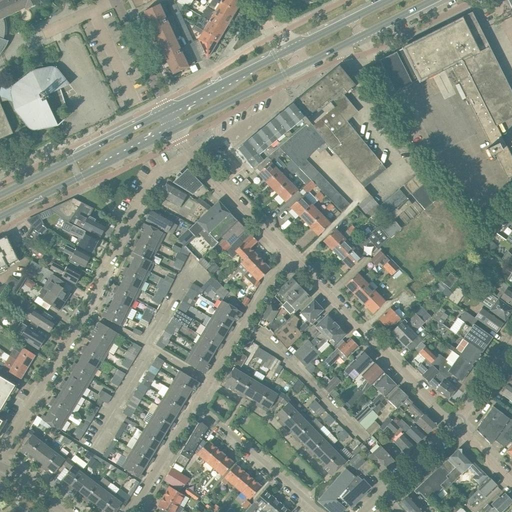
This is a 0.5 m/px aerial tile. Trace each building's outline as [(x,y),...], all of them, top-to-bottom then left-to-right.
[(0,0),(0,54),(0,55),(2,52),(4,50),(6,47),(7,44),(8,41),(7,41),(3,39),(4,37),(4,34),(5,31),(5,28),(5,25),(4,23),(4,20),(3,17),(7,15),(25,7),(26,9),(39,3),(37,0),(0,0)] [(235,11),(220,3),(215,0),(211,0),(209,4),(208,3),(206,7),(229,21),(235,11)] [(235,11),(241,2),(236,0),(221,0),(220,3),(235,11)] [(166,18),(159,4),(143,12),(158,43),(174,36),(168,23),(172,21),(170,16),(166,18)] [(201,61),(176,4),(172,6),(197,62),(201,61)] [(209,21),(224,30),(229,21),(206,7),(204,11),(201,16),(209,20),(209,21)] [(472,34),(465,17),(403,48),(380,60),(395,92),(419,80),(419,81),(450,66),(482,130),(486,137),(491,147),(485,150),(489,157),(495,154),(508,179),(511,176),(511,157),(496,125),(511,116),(511,97),(478,31),(472,34)] [(195,26),(218,40),(224,30),(209,21),(205,27),(197,22),(195,26)] [(198,39),(193,42),(201,60),(206,57),(207,58),(216,44),(218,40),(195,26),(193,29),(201,34),(198,39)] [(180,49),(174,36),(158,43),(172,74),(188,67),(182,54),(187,52),(185,47),(180,49)] [(358,70),(363,80),(374,74),(370,65),(358,70)] [(293,103),(310,123),(343,95),(355,86),(338,66),(293,103)] [(2,83),(2,84),(7,96),(8,100),(11,100),(14,110),(27,127),(27,128),(29,129),(30,130),(31,130),(33,130),(34,131),(35,131),(37,130),(58,126),(46,100),(49,98),(47,95),(62,88),(61,87),(60,79),(63,77),(69,85),(69,84),(59,71),(58,70),(57,69),(56,68),(54,67),(53,67),(52,67),(50,67),(49,67),(32,71),(14,85),(13,85),(12,87),(11,88),(11,89),(11,90),(7,88),(8,85),(2,83)] [(7,96),(2,84),(0,90),(0,138),(12,134),(0,106),(0,102),(2,102),(8,100),(7,96)] [(343,95),(310,123),(328,145),(354,178),(377,159),(347,122),(349,120),(346,117),(355,109),(343,95)] [(298,167),(306,159),(316,150),(319,154),(328,145),(310,123),(293,103),(271,121),(237,150),(246,161),(245,162),(255,171),(257,168),(268,157),(278,147),(279,148),(283,152),(298,167)] [(278,147),(268,157),(273,162),(278,157),(283,152),(279,148),(278,147)] [(268,157),(257,168),(260,172),(258,174),(266,183),(272,176),(274,178),(279,172),(280,172),(286,167),(285,166),(286,165),(278,157),(273,162),(268,157)] [(310,164),(306,159),(298,167),(299,168),(302,172),(310,164)] [(315,168),(310,164),(302,172),(307,176),(315,168)] [(319,173),(315,168),(307,176),(308,178),(311,181),(319,173)] [(203,185),(187,169),(181,174),(180,172),(176,176),(177,178),(172,183),(193,195),(203,185)] [(444,193),(431,178),(423,169),(402,186),(410,195),(411,195),(424,210),(444,193)] [(272,176),(266,183),(276,193),(283,187),(281,185),(287,179),(280,172),(279,172),(274,178),(272,176)] [(323,178),(319,173),(311,181),(312,181),(315,185),(323,178)] [(308,178),(303,182),(307,186),(312,181),(311,181),(308,178)] [(328,182),(323,178),(315,185),(320,190),(328,182)] [(297,190),(287,179),(281,185),(283,187),(276,193),(285,202),(297,190)] [(315,185),(312,181),(307,186),(303,190),(306,194),(309,191),(315,185)] [(332,187),(328,182),(320,190),(323,193),(324,194),(332,187)] [(187,194),(167,183),(159,196),(179,208),(187,194)] [(336,191),(332,187),(324,194),(328,199),(336,191)] [(389,218),(379,226),(390,239),(402,228),(394,220),(412,204),(399,189),(379,206),(389,218)] [(298,201),(290,208),(298,216),(305,210),(306,211),(312,206),(318,200),(317,199),(314,197),(309,191),(306,194),(303,190),(300,193),(303,196),(298,201)] [(341,196),(336,191),(328,199),(333,203),(341,196)] [(369,195),(362,201),(371,210),(377,205),(369,196),(369,195)] [(345,200),(341,196),(333,203),(337,208),(345,200)] [(93,208),(74,198),(49,210),(52,212),(66,221),(69,223),(69,222),(70,223),(82,229),(82,228),(100,237),(106,225),(96,220),(96,219),(89,215),(93,208)] [(196,202),(208,212),(211,208),(199,198),(196,202)] [(345,200),(337,208),(342,212),(349,205),(345,200)] [(208,212),(188,230),(194,236),(203,228),(216,242),(221,237),(237,221),(218,201),(211,208),(208,212)] [(371,210),(362,201),(358,205),(366,214),(367,212),(371,210)] [(371,210),(367,212),(371,216),(380,209),(377,205),(371,210)] [(305,210),(298,216),(309,227),(316,221),(314,219),(320,214),(312,206),(306,211),(305,210)] [(152,210),(146,221),(154,225),(160,228),(167,232),(167,231),(173,221),(161,214),(152,210)] [(30,224),(32,226),(39,234),(41,235),(47,229),(45,227),(41,219),(39,214),(32,217),(36,221),(30,224)] [(316,221),(309,227),(318,236),(330,224),(320,214),(314,219),(316,221)] [(246,230),(237,221),(221,237),(225,241),(220,245),(225,251),(246,230)] [(73,232),(81,236),(77,245),(92,253),(98,241),(91,238),(92,236),(74,227),(64,222),(61,228),(72,233),(73,232)] [(139,233),(160,243),(165,234),(144,223),(139,233)] [(32,226),(26,237),(27,238),(31,241),(34,242),(39,234),(32,226)] [(350,233),(351,232),(355,229),(352,226),(348,229),(348,228),(341,235),(335,229),(323,241),(331,250),(338,243),(339,245),(351,234),(350,233)] [(379,226),(367,237),(377,249),(390,239),(379,226)] [(194,236),(188,230),(187,229),(177,239),(184,246),(194,236)] [(352,247),(358,241),(359,240),(354,235),(357,231),(355,229),(351,232),(350,233),(351,234),(339,245),(338,243),(331,250),(342,260),(348,254),(347,253),(352,247)] [(136,238),(135,242),(156,252),(160,243),(139,233),(142,234),(139,240),(136,238)] [(244,261),(253,252),(249,248),(256,241),(251,235),(244,243),(239,238),(225,251),(232,258),(237,254),(244,261)] [(342,260),(350,269),(362,257),(358,253),(370,241),(366,237),(364,235),(359,240),(358,241),(352,247),(347,253),(348,254),(342,260)] [(0,271),(7,268),(7,266),(18,261),(6,236),(0,239),(0,271)] [(27,238),(23,247),(27,249),(31,241),(27,238)] [(491,241),(486,247),(493,252),(497,246),(491,241)] [(156,252),(135,242),(133,245),(136,247),(133,252),(151,261),(156,252)] [(65,246),(62,252),(71,256),(69,260),(69,261),(77,266),(78,264),(84,267),(90,256),(81,251),(75,248),(74,251),(65,246)] [(389,261),(379,251),(370,260),(376,266),(379,263),(382,267),(389,261)] [(134,257),(131,263),(149,272),(154,263),(151,261),(133,252),(131,256),(134,257)] [(261,260),(253,252),(244,261),(236,268),(244,276),(248,272),(261,260)] [(511,257),(506,254),(502,260),(511,266),(511,257)] [(202,258),(197,262),(205,270),(210,265),(202,257),(202,258)] [(382,267),(391,275),(398,268),(390,259),(389,261),(382,267)] [(248,272),(244,276),(253,285),(257,287),(260,282),(258,281),(270,270),(261,260),(248,272)] [(28,266),(34,270),(38,265),(32,261),(28,266)] [(180,270),(182,266),(174,261),(172,265),(180,270)] [(210,265),(205,270),(211,276),(219,268),(214,263),(213,262),(210,265)] [(65,270),(52,263),(49,269),(62,275),(60,278),(75,285),(81,274),(66,266),(65,270)] [(126,267),(124,271),(145,281),(149,272),(131,263),(129,268),(126,267)] [(125,276),(122,281),(140,290),(145,281),(124,271),(122,274),(125,276)] [(49,279),(43,288),(48,291),(64,302),(70,293),(62,288),(65,283),(52,274),(49,279)] [(345,285),(353,294),(359,287),(361,289),(372,279),(367,274),(362,278),(357,274),(345,285)] [(26,277),(22,275),(13,289),(16,292),(26,277)] [(211,277),(207,282),(213,287),(216,290),(217,291),(221,286),(219,283),(211,277)] [(161,278),(156,287),(158,288),(167,292),(172,283),(161,278)] [(273,334),(277,331),(294,315),(293,314),(287,321),(283,317),(289,312),(291,314),(295,310),(295,311),(309,297),(291,278),(277,292),(274,297),(280,303),(277,306),(276,305),(273,307),(270,304),(258,325),(264,329),(265,328),(268,331),(268,332),(270,330),(272,333),(272,334),(273,334)] [(446,278),(442,283),(450,289),(453,284),(446,278)] [(117,285),(115,289),(136,299),(140,290),(122,281),(119,287),(117,285)] [(206,282),(201,288),(203,290),(207,294),(213,287),(207,282),(206,282)] [(445,287),(440,282),(434,287),(440,293),(445,287)] [(502,288),(496,296),(505,302),(511,307),(511,289),(501,282),(499,286),(502,288)] [(193,283),(187,292),(194,297),(213,308),(215,305),(200,296),(203,290),(201,288),(200,287),(193,283)] [(367,284),(367,283),(361,289),(359,287),(353,294),(364,305),(370,298),(368,296),(374,291),(367,284)] [(223,298),(228,293),(221,286),(217,291),(216,290),(214,292),(223,298)] [(456,286),(451,293),(460,299),(465,292),(456,286)] [(428,292),(424,287),(414,296),(419,301),(428,292)] [(37,297),(34,302),(38,304),(41,299),(51,306),(59,311),(64,302),(48,291),(43,288),(42,288),(39,292),(40,294),(38,297),(37,297)] [(158,288),(156,293),(155,293),(153,297),(155,298),(161,301),(163,297),(164,298),(167,292),(158,288)] [(116,294),(113,299),(131,309),(136,299),(115,289),(113,293),(116,294)] [(384,301),(374,291),(368,296),(370,298),(364,305),(372,313),(384,301)] [(187,292),(182,301),(189,305),(192,307),(195,301),(193,300),(194,297),(187,292)] [(488,292),(480,303),(490,310),(496,314),(505,320),(505,319),(507,319),(509,316),(509,315),(511,310),(504,304),(498,300),(499,299),(488,292)] [(126,318),(131,309),(113,299),(110,305),(107,303),(106,307),(126,318)] [(216,309),(236,321),(242,313),(221,300),(216,309)] [(184,314),(189,305),(182,301),(177,310),(184,314)] [(322,310),(313,301),(301,313),(308,321),(306,323),(305,323),(298,330),(301,333),(319,317),(317,315),(322,310)] [(397,309),(393,305),(379,319),(386,327),(388,325),(391,328),(400,319),(394,312),(397,309)] [(419,318),(425,312),(428,308),(425,305),(421,308),(419,306),(413,312),(415,314),(405,324),(402,321),(391,332),(398,339),(420,319),(419,318)] [(126,318),(106,307),(101,317),(122,327),(126,318)] [(445,311),(440,307),(432,318),(442,325),(444,322),(440,319),(445,311)] [(482,308),(475,318),(477,320),(487,327),(495,333),(503,322),(501,321),(501,320),(497,317),(496,318),(482,308)] [(236,321),(216,309),(211,318),(231,330),(233,327),(230,325),(233,320),(236,322),(236,321)] [(41,315),(34,310),(31,314),(27,312),(24,317),(25,318),(49,332),(55,323),(51,321),(53,317),(44,311),(41,315)] [(177,310),(171,318),(182,325),(187,327),(192,319),(184,314),(177,310)] [(457,318),(448,330),(462,340),(468,343),(481,353),(492,337),(484,332),(474,325),(477,320),(475,318),(465,311),(464,311),(459,319),(457,318)] [(406,347),(410,351),(414,348),(416,346),(420,342),(428,334),(423,330),(422,330),(423,328),(421,325),(430,317),(425,312),(419,318),(420,319),(398,339),(406,347)] [(294,315),(277,331),(273,334),(287,349),(288,350),(302,335),(296,328),(298,322),(300,320),(294,315)] [(293,354),(299,361),(337,325),(328,315),(315,327),(321,334),(319,335),(310,344),(307,340),(293,354)] [(182,325),(171,318),(166,327),(173,331),(177,333),(182,325)] [(231,330),(211,318),(206,327),(223,337),(226,332),(229,334),(231,330)] [(93,331),(113,343),(119,334),(99,322),(93,331)] [(27,327),(21,323),(14,334),(19,337),(30,344),(38,349),(45,338),(27,327)] [(345,334),(337,325),(299,361),(305,367),(312,360),(320,353),(318,351),(327,342),(327,340),(333,346),(345,334)] [(166,327),(161,336),(168,340),(173,331),(166,327)] [(206,327),(200,336),(220,348),(223,344),(220,342),(223,337),(206,327)] [(108,352),(113,343),(93,331),(91,334),(94,336),(91,341),(108,352)] [(220,348),(200,336),(195,344),(212,355),(216,350),(218,351),(220,348)] [(253,340),(249,338),(245,345),(249,347),(253,340)] [(358,347),(350,338),(345,343),(344,342),(337,349),(338,350),(323,365),(327,369),(339,357),(343,362),(358,347)] [(446,343),(444,346),(451,350),(452,351),(458,356),(472,366),(476,361),(478,360),(479,358),(479,356),(481,353),(468,343),(462,340),(455,349),(453,348),(446,343)] [(103,361),(108,352),(91,341),(88,347),(85,345),(83,349),(103,361)] [(165,345),(158,341),(156,345),(163,349),(165,345)] [(416,346),(414,348),(418,353),(425,360),(430,364),(431,366),(432,366),(438,372),(446,378),(450,373),(461,381),(472,366),(458,356),(452,351),(446,360),(438,355),(437,357),(425,346),(420,342),(416,346)] [(141,348),(134,343),(132,347),(139,351),(141,348)] [(9,356),(27,367),(35,355),(16,344),(9,356)] [(195,344),(190,353),(210,365),(212,362),(209,360),(212,355),(195,344)] [(263,360),(267,353),(258,348),(254,355),(259,358),(263,360)] [(98,369),(103,361),(83,349),(81,352),(83,354),(80,359),(98,369)] [(128,352),(123,361),(130,365),(136,357),(128,352)] [(235,366),(223,385),(232,391),(244,371),(239,369),(247,357),(240,353),(240,352),(233,364),(233,365),(235,366)] [(372,361),(363,352),(343,371),(348,375),(354,370),(359,375),(372,361)] [(210,365),(190,353),(184,362),(204,374),(210,365)] [(260,364),(269,369),(276,359),(275,358),(276,358),(267,353),(263,360),(260,364)] [(27,367),(9,356),(1,368),(20,379),(27,367)] [(164,361),(157,357),(154,361),(161,365),(164,361)] [(72,366),(92,378),(98,369),(80,359),(77,364),(74,363),(72,366)] [(276,359),(269,369),(278,374),(282,367),(279,365),(281,361),(276,359)] [(425,360),(416,369),(422,375),(422,376),(428,382),(427,382),(435,390),(448,399),(455,390),(443,381),(446,378),(438,372),(432,366),(431,366),(430,364),(425,360)] [(123,361),(121,365),(128,369),(130,365),(123,361)] [(316,368),(310,363),(305,368),(310,374),(316,368)] [(384,373),(374,363),(361,376),(366,381),(346,401),(350,406),(363,394),(384,373)] [(70,376),(87,387),(92,378),(72,366),(70,369),(73,371),(70,376)] [(120,383),(125,374),(118,370),(113,378),(120,383)] [(146,375),(153,379),(155,375),(148,371),(146,375)] [(174,380),(194,392),(199,383),(179,371),(174,380)] [(237,394),(241,396),(253,377),(244,371),(232,391),(234,388),(239,391),(237,394)] [(253,377),(241,396),(244,398),(246,395),(251,399),(261,382),(265,377),(256,371),(253,377)] [(0,429),(5,420),(0,417),(0,412),(1,413),(7,403),(18,384),(0,373),(0,429)] [(361,410),(353,418),(358,423),(366,416),(375,407),(380,402),(396,386),(392,382),(390,379),(385,375),(385,374),(378,381),(373,386),(380,394),(372,402),(371,400),(361,410)] [(153,379),(146,375),(144,378),(151,383),(153,379)] [(82,396),(87,387),(70,376),(67,382),(64,380),(62,383),(82,396)] [(341,381),(335,376),(323,388),(334,399),(339,395),(333,389),(341,381)] [(118,386),(120,383),(113,378),(110,382),(118,386)] [(194,392),(174,380),(169,388),(186,399),(189,393),(192,395),(194,392)] [(261,382),(251,399),(256,402),(255,405),(258,407),(270,387),(261,382)] [(76,404),(82,396),(62,383),(60,387),(62,388),(59,394),(76,404)] [(504,389),(501,394),(509,400),(511,402),(511,386),(508,384),(507,385),(506,385),(504,387),(504,389)] [(163,385),(157,393),(164,397),(163,397),(183,409),(185,406),(183,404),(186,399),(169,388),(169,389),(163,385)] [(275,399),(280,402),(284,396),(283,395),(270,387),(258,407),(262,409),(263,406),(269,409),(275,399)] [(135,392),(142,396),(145,393),(138,388),(135,392)] [(392,395),(387,400),(396,409),(398,407),(408,397),(398,388),(392,395)] [(109,400),(112,397),(104,392),(102,396),(109,400)] [(71,413),(76,404),(59,394),(56,399),(53,397),(51,401),(71,413)] [(102,396),(100,400),(103,401),(107,404),(109,400),(102,396)] [(284,396),(280,402),(285,406),(276,415),(280,419),(278,422),(281,424),(296,409),(284,396)] [(183,409),(163,397),(158,406),(175,416),(179,411),(181,413),(183,409)] [(408,397),(398,407),(399,407),(404,412),(408,408),(417,416),(413,420),(415,423),(416,422),(420,427),(427,434),(436,426),(436,423),(429,417),(425,413),(408,397)] [(311,409),(317,403),(314,400),(308,406),(311,409)] [(66,422),(71,413),(51,401),(49,404),(52,406),(49,411),(66,422)] [(358,423),(365,430),(374,421),(378,417),(376,415),(384,406),(380,402),(375,407),(366,416),(358,423)] [(324,410),(317,403),(311,409),(314,412),(318,416),(324,410)] [(127,406),(125,410),(132,414),(134,410),(127,406)] [(175,416),(158,406),(153,415),(173,427),(175,423),(172,422),(175,416)] [(511,435),(511,413),(508,419),(492,407),(477,428),(477,431),(491,445),(494,440),(504,447),(511,435)] [(296,409),(281,424),(284,427),(286,425),(290,429),(304,416),(296,409)] [(43,415),(41,419),(52,425),(59,430),(61,431),(66,422),(49,411),(46,416),(43,415)] [(89,424),(94,415),(91,413),(86,422),(89,424)] [(325,423),(331,417),(328,414),(322,420),(325,423)] [(173,427),(153,415),(148,423),(165,434),(168,428),(171,430),(173,427)] [(295,439),(311,423),(304,416),(290,429),(294,434),(292,436),(295,439)] [(334,421),(331,417),(325,423),(328,426),(334,421)] [(304,444),(318,431),(323,425),(316,418),(311,423),(295,439),(298,442),(300,440),(304,444)] [(389,418),(380,427),(383,430),(387,427),(394,433),(399,428),(389,418)] [(397,424),(396,424),(400,427),(405,433),(406,432),(410,436),(417,444),(426,435),(419,428),(415,424),(410,428),(401,419),(400,420),(397,424)] [(49,425),(44,422),(40,428),(45,432),(49,425)] [(89,424),(86,422),(80,430),(84,433),(89,424)] [(118,430),(122,432),(127,425),(123,422),(118,430)] [(165,434),(148,423),(142,432),(162,444),(164,441),(162,439),(165,434)] [(171,469),(180,474),(208,428),(201,423),(197,425),(174,464),(171,469)] [(57,434),(59,430),(52,425),(49,430),(57,434)] [(340,438),(346,432),(343,429),(337,435),(340,438)] [(19,451),(28,457),(42,438),(30,430),(26,435),(26,436),(29,438),(19,451)] [(80,430),(76,438),(80,440),(84,433),(80,430)] [(309,453),(325,438),(318,431),(304,444),(309,448),(306,451),(309,453)] [(162,444),(142,432),(137,441),(154,451),(158,446),(160,448),(162,444)] [(346,432),(340,438),(343,441),(349,435),(346,432)] [(325,438),(309,453),(312,456),(314,454),(319,458),(332,445),(337,440),(330,433),(325,438)] [(415,446),(403,433),(394,442),(405,454),(415,446)] [(33,457),(38,461),(50,445),(42,438),(28,457),(31,459),(33,457)] [(108,447),(112,450),(116,442),(112,440),(108,447)] [(137,441),(132,450),(152,462),(154,458),(151,456),(154,451),(137,441)] [(205,462),(216,448),(208,441),(196,454),(205,462)] [(50,445),(38,461),(43,464),(41,467),(44,469),(58,451),(50,445)] [(324,468),(339,452),(332,445),(319,458),(323,463),(321,465),(324,468)] [(361,450),(357,446),(351,452),(354,456),(361,450)] [(389,456),(380,447),(368,458),(373,463),(378,459),(388,470),(396,463),(389,456)] [(213,469),(225,456),(216,448),(205,462),(213,469)] [(446,480),(450,484),(469,467),(476,474),(472,478),(480,486),(489,478),(474,462),(461,449),(458,449),(447,459),(457,469),(451,475),(453,477),(450,479),(448,477),(446,480)] [(152,462),(132,450),(126,458),(144,469),(147,463),(150,465),(152,462)] [(66,466),(70,460),(58,451),(44,469),(47,472),(49,469),(54,473),(62,463),(66,466)] [(339,452),(324,468),(331,476),(347,460),(339,452)] [(358,454),(349,462),(354,467),(362,458),(358,454)] [(70,469),(62,479),(67,483),(65,486),(69,488),(83,469),(87,464),(75,455),(70,460),(66,466),(70,469)] [(141,474),(144,469),(126,458),(121,455),(116,464),(141,479),(143,476),(141,474)] [(225,456),(213,469),(222,476),(233,463),(225,456)] [(89,461),(86,465),(95,471),(100,463),(94,460),(91,458),(89,461)] [(426,499),(428,497),(430,499),(442,488),(445,490),(450,484),(446,480),(448,477),(450,479),(453,477),(451,475),(457,469),(447,459),(414,491),(416,493),(418,491),(426,499)] [(110,464),(103,460),(100,463),(108,468),(110,464)] [(232,485),(244,472),(235,465),(224,478),(221,481),(225,485),(228,482),(232,485)] [(345,468),(328,488),(318,501),(330,511),(342,511),(343,511),(348,505),(351,508),(367,493),(366,492),(372,487),(363,478),(362,480),(360,478),(360,479),(356,476),(355,477),(345,468)] [(83,469),(69,488),(72,491),(74,488),(79,492),(91,476),(83,469)] [(171,469),(164,480),(181,490),(190,480),(180,474),(171,469)] [(120,470),(118,474),(125,479),(128,475),(120,470)] [(241,492),(252,479),(244,472),(232,485),(241,492)] [(91,476),(79,492),(84,496),(82,498),(85,501),(99,482),(91,476)] [(482,485),(467,500),(471,504),(477,499),(481,502),(485,498),(490,493),(497,486),(489,478),(482,485)] [(252,479),(241,492),(249,500),(261,486),(252,479)] [(95,504),(107,488),(99,482),(85,501),(88,503),(90,500),(95,504)] [(164,497),(178,505),(184,495),(170,487),(164,497)] [(99,511),(101,511),(115,494),(107,488),(95,504),(100,508),(98,510),(99,511)] [(115,494),(101,511),(114,511),(119,507),(122,509),(127,503),(126,502),(131,497),(120,488),(115,494)] [(190,496),(193,492),(187,488),(184,492),(190,496)] [(260,511),(263,509),(273,497),(265,490),(245,511),(260,511)] [(199,497),(193,492),(190,496),(196,501),(199,497)] [(501,511),(511,502),(504,494),(500,498),(498,497),(489,506),(488,504),(482,510),(484,511),(501,511)] [(409,496),(399,504),(406,511),(424,511),(416,503),(409,496)] [(160,508),(158,511),(181,511),(184,509),(183,508),(178,505),(164,497),(158,506),(160,508)] [(263,509),(260,511),(274,511),(281,504),(273,497),(263,509)] [(250,503),(246,500),(241,506),(246,509),(247,508),(250,503)] [(208,502),(205,507),(210,511),(216,504),(215,504),(214,506),(208,502)]
